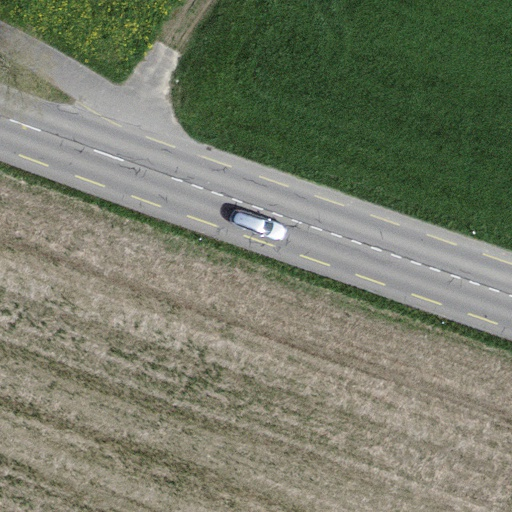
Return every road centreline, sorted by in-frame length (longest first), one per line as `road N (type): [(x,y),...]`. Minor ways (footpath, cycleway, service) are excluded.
road 1 (secondary): [(511,301),(0,117)]
road 2 (track): [(142,172),(91,84),(0,43)]
